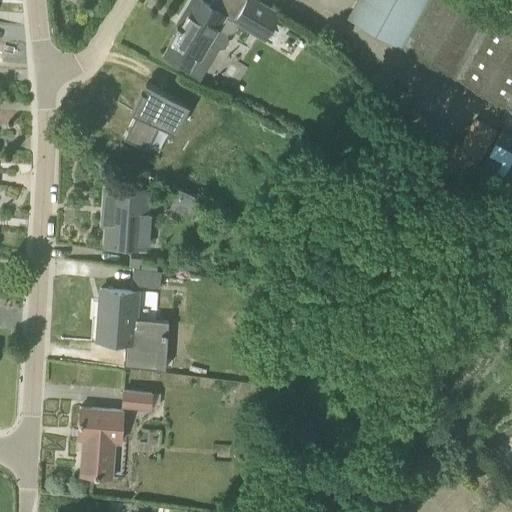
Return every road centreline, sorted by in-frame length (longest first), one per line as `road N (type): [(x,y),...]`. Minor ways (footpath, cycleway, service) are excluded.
road 1 (residential): [(25,465),(38,82)]
road 2 (residential): [(38,82),(90,60),(125,0)]
